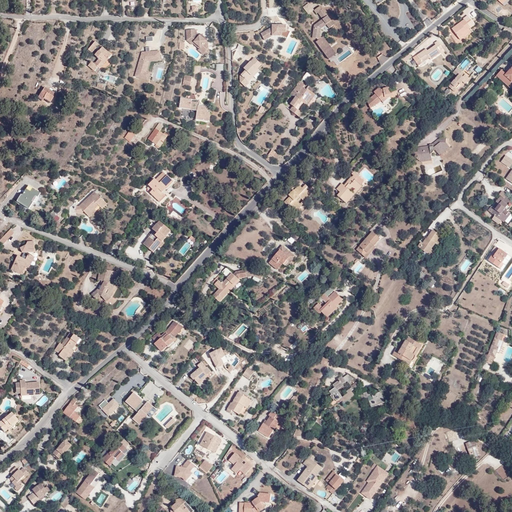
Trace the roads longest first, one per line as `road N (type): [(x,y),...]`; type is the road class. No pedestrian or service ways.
road 1 (residential): [(267,464),(360,317),(384,251)]
road 2 (tertiary): [(122,346),(279,173)]
road 3 (residential): [(222,20),(0,15)]
road 4 (tertiary): [(279,173),(432,26)]
road 5 (residential): [(222,20),(236,138),(279,173)]
road 6 (residential): [(498,445),(440,425),(395,503)]
road 7 (residential): [(511,143),(459,198),(495,232)]
